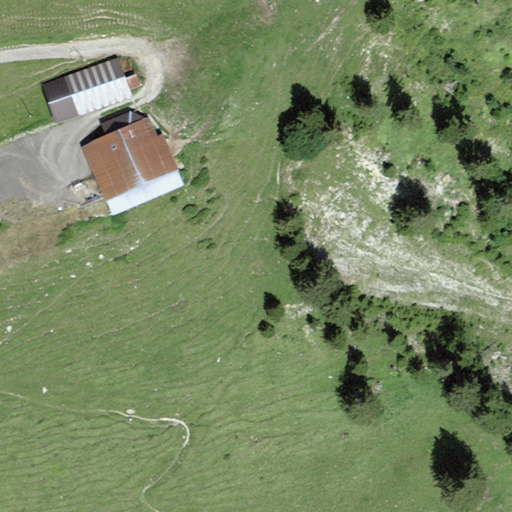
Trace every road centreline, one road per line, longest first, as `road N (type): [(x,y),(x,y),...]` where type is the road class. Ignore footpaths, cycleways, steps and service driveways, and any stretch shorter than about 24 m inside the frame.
road 1 (track): [(157,69),(128,46),(0,57)]
road 2 (track): [(44,158),(54,143),(144,101),(157,69)]
